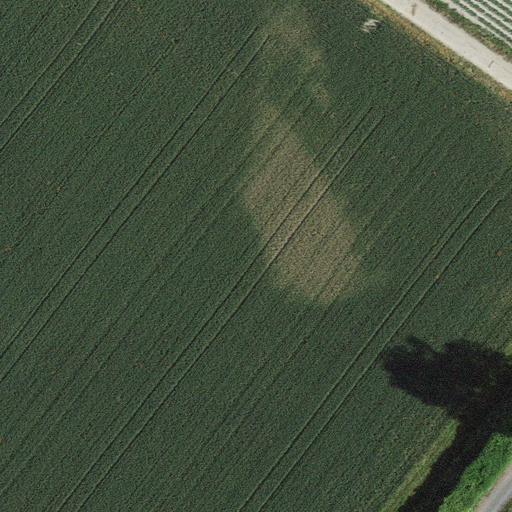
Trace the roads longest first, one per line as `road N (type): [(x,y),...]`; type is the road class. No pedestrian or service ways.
road 1 (track): [(401,511),(511,380)]
road 2 (track): [(398,0),(511,78)]
